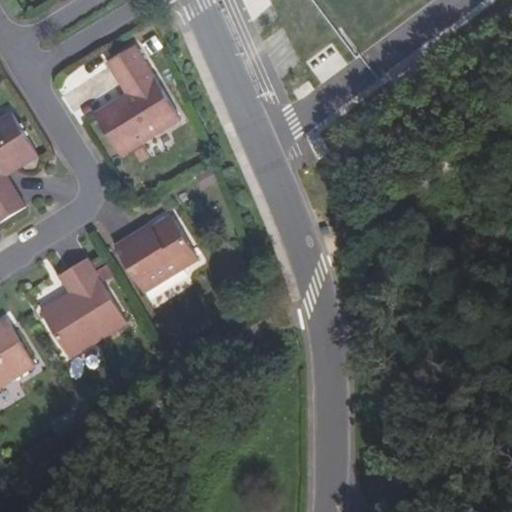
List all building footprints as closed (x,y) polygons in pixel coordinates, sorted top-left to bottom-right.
[(125,156),(185,121),(139,46),(112,63),(131,95),(99,114),(125,156)] [(5,171),(37,152),(12,110),(0,117),(0,218),(25,203),(5,171)] [(125,253),(123,249),(101,262),(130,310),(185,277),(158,233),(139,244),(125,253)] [(123,249),(125,253),(139,244),(136,241),(123,249)] [(59,308),(30,326),(55,367),(80,351),(85,359),(116,340),(77,275),(50,292),(59,308)] [(0,393),(23,379),(0,340),(0,393)] [(85,359),(80,351),(55,367),(59,374),(85,359)]
